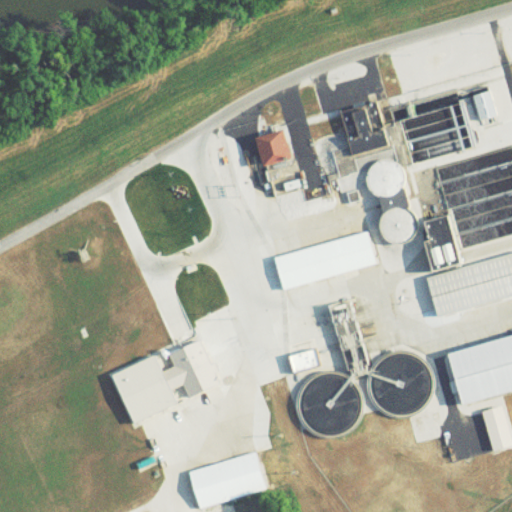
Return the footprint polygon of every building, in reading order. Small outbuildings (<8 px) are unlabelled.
[(473,102),(481,131),(498,126),(489,97),(473,102)] [(474,157),(465,111),(413,122),(410,108),(345,121),(353,162),(377,157),(380,171),(368,174),(375,204),(406,197),(401,172),(474,157)] [(263,173),(292,165),(285,136),(256,144),(263,173)] [(427,228),(449,222),(463,272),(511,257),(511,301),(439,324),(427,283),(436,280),(427,250),(432,248),(427,228)] [(276,262),(368,237),(377,269),(285,295),(276,262)] [(450,361),(511,343),(511,398),(465,412),(450,361)] [(426,359),(374,362),(377,419),(429,416),(426,359)] [(316,444),(364,431),(349,377),(301,390),(316,444)] [(482,417),(492,457),(511,452),(511,445),(503,412),(482,417)] [(190,476),(198,511),(206,511),(266,497),(257,459),(190,476)]
